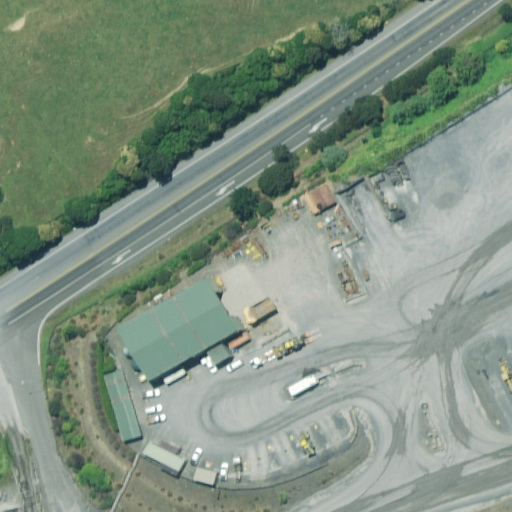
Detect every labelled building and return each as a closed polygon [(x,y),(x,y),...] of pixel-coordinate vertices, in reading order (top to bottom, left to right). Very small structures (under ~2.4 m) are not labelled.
[(366,254),(350,261),(368,304),(383,297),(366,254)] [(269,292),(262,282),(240,297),(246,307),(269,292)] [(239,339),(212,286),(129,328),(156,381),(239,339)] [(147,438),(128,372),(113,377),(131,442),(147,438)] [(192,462),(157,444),(152,454),(168,463),(166,467),(184,477),(192,462)] [(302,471),(294,454),(283,460),(292,476),(302,471)] [(270,485),(268,464),(253,465),(255,486),(270,485)]
